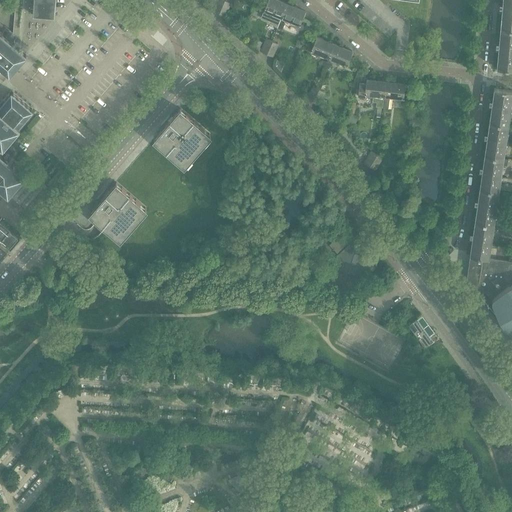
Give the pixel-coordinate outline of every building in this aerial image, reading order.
[(0,0),(0,188),(0,189),(1,190),(6,194),(7,195),(8,195),(9,194),(10,193),(13,189),(14,188),(15,187),(18,183),(20,183),(20,181),(23,177),(25,176),(25,175),(24,174),(23,174),(19,170),(18,169),(17,168),(12,164),(11,163),(10,162),(5,158),(5,157),(4,157),(0,153),(0,148),(2,146),(3,147),(3,146),(4,147),(6,144),(18,130),(20,127),(21,126),(19,125),(20,123),(27,115),(31,111),(32,110),(33,109),(33,108),(32,107),(31,107),(30,107),(14,92),(13,91),(12,91),(11,91),(11,90),(10,91),(10,93),(0,103),(0,66),(1,67),(8,73),(8,74),(9,74),(10,74),(11,74),(11,73),(17,65),(18,65),(19,64),(25,56),(26,56),(27,55),(27,54),(26,53),(25,53),(17,46),(18,46),(17,45),(16,45),(0,31),(0,0)] [(34,0),(34,6),(34,15),(54,17),(55,0),(34,0)] [(224,0),(217,0),(213,11),(219,13),(225,0),(224,0)] [(225,0),(219,13),(225,16),(231,3),(225,0)] [(263,10),(265,10),(264,13),(271,16),(272,13),(281,17),(281,18),(287,4),(277,0),(267,0),(265,7),(264,7),(263,10)] [(511,0),(502,0),(500,29),(511,29),(511,0)] [(305,12),(305,11),(287,4),(281,18),(282,18),(291,21),(290,24),(297,27),(299,24),(300,25),(301,22),(302,18),(304,18),(306,13),(305,12)] [(511,29),(500,29),(497,68),(504,69),(507,69),(508,69),(511,69),(511,29)] [(328,57),(328,58),(329,58),(334,44),(316,37),(312,48),(311,47),(310,50),(312,50),(311,53),(318,56),(319,54),(328,57)] [(266,38),(261,51),(267,54),(272,41),(266,38)] [(272,41),(267,54),(273,57),(279,44),(272,41)] [(353,53),(352,53),(352,52),(334,44),(329,58),(338,61),(337,64),(345,67),(346,64),(347,65),(348,63),(348,62),(350,58),(351,58),(353,53)] [(285,63),(277,60),(275,66),(281,71),(285,63)] [(359,83),(358,96),(374,98),(373,102),(377,102),(377,107),(383,107),(384,97),(386,82),(366,80),(366,84),(359,83)] [(389,97),(394,97),(394,100),(402,101),(402,98),(404,98),(404,96),(404,91),(406,91),(406,85),(405,85),(405,84),(386,82),(384,97),(383,107),(388,108),(389,97)] [(313,86),(306,98),(312,101),(319,89),(313,86)] [(511,90),(505,90),(502,89),(494,88),(489,122),(508,124),(511,98),(511,90)] [(319,89),(312,101),(318,105),(325,92),(319,89)] [(228,99),(224,103),(229,108),(233,104),(228,99)] [(180,109),(152,140),(182,167),(210,134),(180,109)] [(348,121),(355,124),(358,117),(352,113),(348,121)] [(489,122),(484,155),(503,158),(508,124),(489,122)] [(371,151),(364,163),(369,167),(377,154),(371,151)] [(377,154),(369,167),(375,170),(382,158),(377,154)] [(484,155),(480,189),(498,191),(503,158),(484,155)] [(120,238),(146,209),(116,182),(90,212),(106,226),(120,238)] [(480,189),(475,222),(494,225),(498,191),(480,189)] [(9,250),(18,239),(9,232),(10,231),(0,222),(0,260),(6,253),(7,253),(10,251),(9,250)] [(475,222),(470,255),(489,258),(494,225),(475,222)] [(357,245),(353,241),(352,240),(344,231),(329,245),(337,254),(338,254),(337,254),(333,267),(347,272),(349,268),(357,245)] [(375,268),(357,245),(349,268),(347,272),(356,275),(360,277),(364,276),(375,268)] [(492,301),(492,302),(492,303),(492,304),(498,316),(499,318),(499,319),(500,320),(501,322),(511,334),(511,261),(489,258),(470,255),(467,279),(467,280),(467,281),(478,294),(479,294),(485,292),(492,300),(492,301)] [(4,313),(7,316),(12,310),(8,307),(4,313)] [(417,320),(408,326),(425,348),(433,342),(417,320)]
